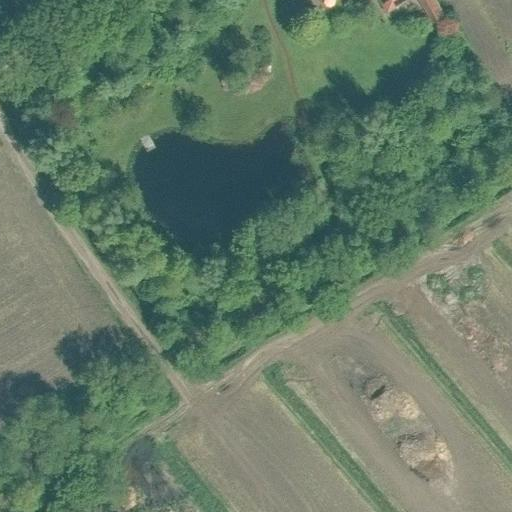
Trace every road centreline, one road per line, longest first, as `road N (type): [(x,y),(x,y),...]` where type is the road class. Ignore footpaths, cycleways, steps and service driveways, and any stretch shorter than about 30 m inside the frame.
road 1 (track): [(0,123),(189,396),(90,463),(61,511)]
road 2 (track): [(189,396),(511,201)]
